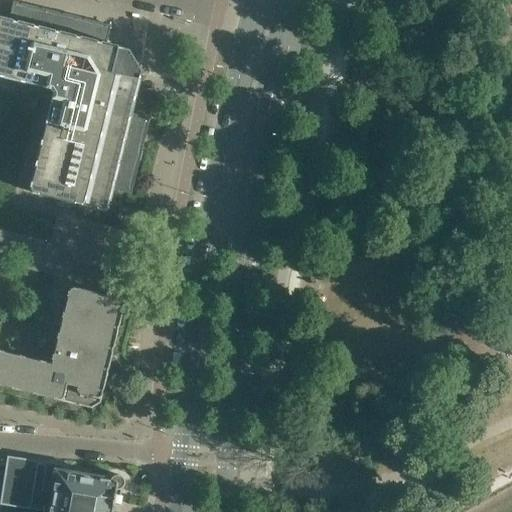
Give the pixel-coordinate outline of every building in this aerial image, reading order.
[(31,192),(33,193),(102,210),(103,211),(109,207),(113,189),(132,194),(150,119),(132,113),(142,70),(129,49),(107,44),(111,25),(106,24),(13,1),(9,19),(0,16),(0,76),(51,89),(53,93),(30,187),(31,192)] [(0,385),(90,408),(97,405),(101,397),(104,384),(109,385),(117,380),(121,366),(116,357),(111,356),(124,302),(122,298),(72,287),(69,289),(51,363),(0,350),(0,385)] [(511,324),(509,325),(502,343),(509,361),(511,362),(511,324)] [(0,507),(29,506),(28,511),(110,511),(114,490),(120,489),(121,488),(123,486),(123,484),(124,481),(123,479),(122,476),(119,475),(117,474),(114,474),(111,476),(108,480),(59,472),(60,466),(48,464),(48,465),(34,462),(30,480),(0,477),(0,507)] [(85,463),(84,472),(107,474),(108,465),(85,463)]
